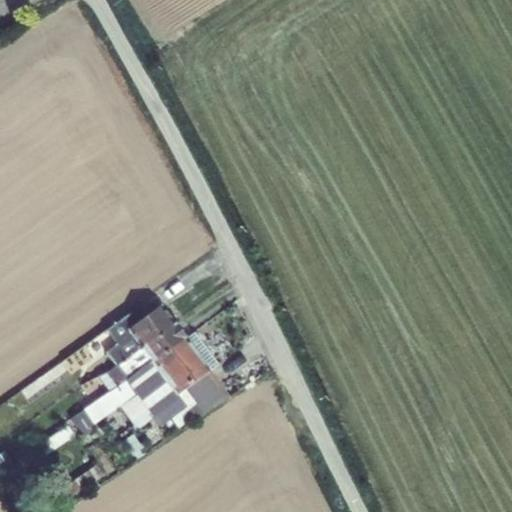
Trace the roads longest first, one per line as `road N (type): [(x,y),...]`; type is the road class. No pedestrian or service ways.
road 1 (residential): [(92,0),(294,376)]
road 2 (unclassified): [(294,376),(359,511)]
